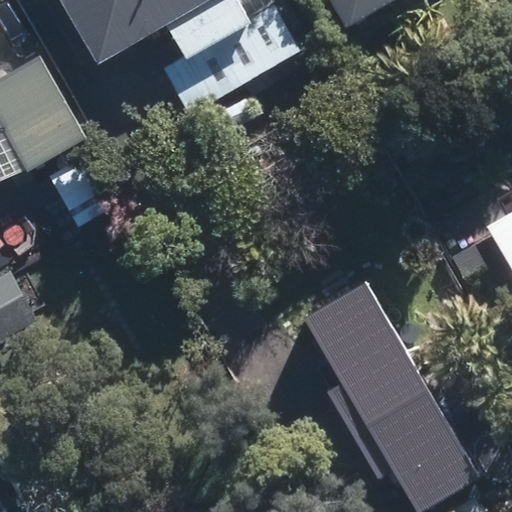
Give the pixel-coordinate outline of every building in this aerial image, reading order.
[(64,0),(94,51),(160,12),(181,47),(162,58),(190,104),(304,37),(282,0),(64,0)] [(340,0),(347,11),(365,0),(340,0)] [(0,121),(27,170),(77,142),(31,60),(0,77),(0,121)] [(511,201),(489,215),(511,255),(511,201)] [(6,268),(0,271),(0,336),(34,318),(6,268)] [(372,276),(311,314),(344,369),(328,379),(381,467),(396,457),(423,501),(484,465),(372,276)]
